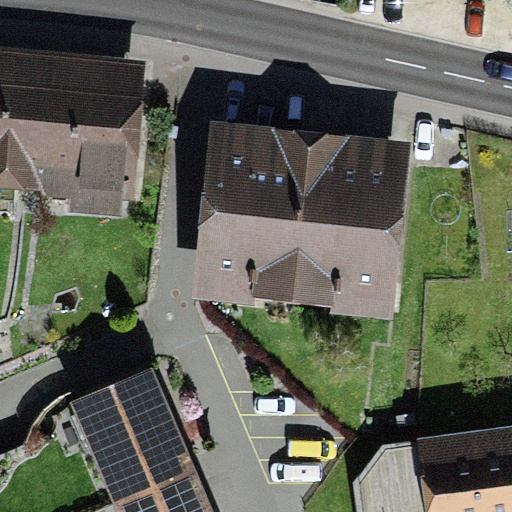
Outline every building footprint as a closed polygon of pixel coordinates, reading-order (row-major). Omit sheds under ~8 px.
[(130,83),(0,71),(0,162),(71,169),(70,182),(76,183),(74,204),(119,208),(130,83)] [(395,161),(220,143),(206,277),(258,283),(260,270),(330,278),(328,290),(381,296),(395,161)] [(82,407),(117,490),(182,462),(146,379),(82,407)] [(424,445),(385,450),(392,511),(511,511),(511,446),(425,458),(424,445)] [(203,511),(191,484),(127,511),(203,511)]
